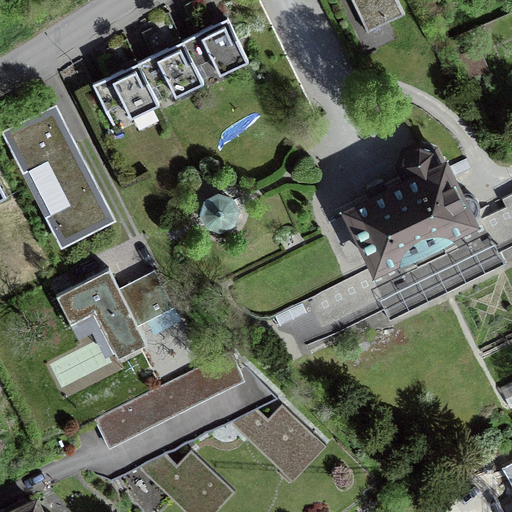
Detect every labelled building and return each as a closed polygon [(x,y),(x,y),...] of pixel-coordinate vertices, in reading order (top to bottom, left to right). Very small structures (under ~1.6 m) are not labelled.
[(406,13),(399,0),(352,0),(368,31),(406,13)] [(91,84),(112,127),(247,62),(226,19),(193,35),(148,57),(101,79),(91,84)] [(469,77),(489,69),(479,45),(459,54),(469,77)] [(62,241),(107,218),(52,111),(8,134),(27,172),(45,162),(67,205),(49,214),(62,241)] [(443,164),(434,147),(419,142),(406,149),(400,165),(409,181),(351,211),(375,264),(308,296),(329,335),(383,308),(388,319),(506,261),(501,250),(511,244),(511,191),(479,207),(480,204),(475,195),(469,193),(463,194),(449,162),(443,164)] [(219,223),(226,219),(228,212),(225,205),(217,203),(211,206),(208,214),(212,220),(219,223)] [(118,355),(148,340),(139,322),(120,285),(109,265),(57,292),(71,319),(94,307),(118,355)] [(139,322),(174,304),(155,268),(120,285),(139,322)] [(109,446),(245,378),(232,351),(95,418),(109,446)] [(293,478),(326,443),(282,402),(269,416),(255,404),(230,419),(293,478)] [(189,511),(214,511),(236,489),(192,449),(178,463),(165,451),(139,466),(189,511)] [(0,511),(36,511),(33,503),(26,506),(24,500),(6,509),(5,511),(4,511),(1,511),(0,511)]
